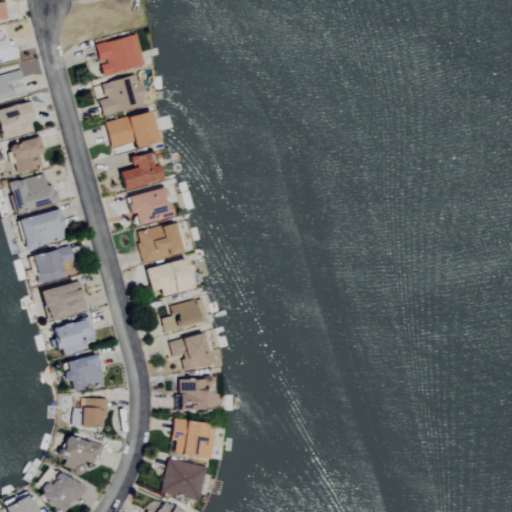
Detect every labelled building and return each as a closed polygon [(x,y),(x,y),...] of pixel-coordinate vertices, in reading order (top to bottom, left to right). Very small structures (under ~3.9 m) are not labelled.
[(91,44),(97,75),(140,66),(133,34),(91,44)] [(0,61),(14,58),(9,37),(0,39),(0,61)] [(0,98),(23,93),(18,70),(0,74),(0,98)] [(134,74),(91,85),(99,116),(142,105),(134,74)] [(0,139),(32,128),(23,100),(0,107),(0,139)] [(102,122),(107,145),(130,140),(132,146),(154,141),(147,111),(102,122)] [(12,172),(41,166),(35,137),(6,143),(12,172)] [(159,179),(150,150),(125,157),(128,167),(116,171),(122,189),(159,179)] [(54,202),(49,182),(44,183),(41,173),(4,182),(12,213),(54,202)] [(130,225),(168,216),(161,186),(123,196),(130,225)] [(14,219),(22,248),(63,237),(55,208),(14,219)] [(131,231),(138,261),(180,252),(173,221),(131,231)] [(63,277),(60,264),(70,262),(67,246),(28,254),(33,282),(63,277)] [(141,268),(147,289),(156,286),(159,296),(190,287),(182,257),(141,268)] [(35,290),(43,320),(83,310),(75,280),(35,290)] [(157,319),(161,332),(203,321),(197,298),(165,306),(168,316),(157,319)] [(48,327),(55,355),(84,347),(83,340),(91,338),(86,318),(48,327)] [(165,341),(170,359),(179,357),(182,369),(208,363),(201,333),(165,341)] [(58,362),(64,392),(101,384),(95,354),(58,362)] [(212,378),(173,378),(173,410),(212,410),(212,378)] [(103,426),(103,397),(75,397),(75,426),(103,426)] [(212,424),(171,419),(166,453),(207,458),(212,424)] [(83,461),(94,464),(98,444),(64,436),(57,467),(80,472),(83,461)] [(202,466),(164,459),(157,493),(196,501),(202,466)] [(54,511),(58,511),(79,491),(53,466),(30,490),(54,511)] [(35,511),(29,492),(0,502),(3,511),(35,511)] [(179,511),(160,501),(154,511),(144,511),(143,511),(142,511),(179,511)]
